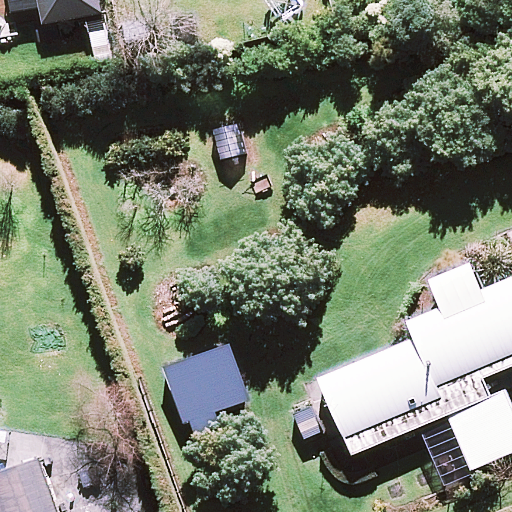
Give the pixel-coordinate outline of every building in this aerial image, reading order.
[(114,17),(110,0),(50,0),(55,28),(114,17)] [(336,378),(368,455),(429,429),(460,417),(502,400),(494,382),(511,374),(511,284),(499,290),(488,263),(445,281),(456,308),(424,321),(432,338),(336,378)] [(511,395),(502,400),(460,417),(473,447),(484,474),(511,462),(511,395)] [(473,447),(460,417),(429,429),(442,460),(473,447)] [(72,511),(54,461),(0,479),(0,511),(72,511)]
